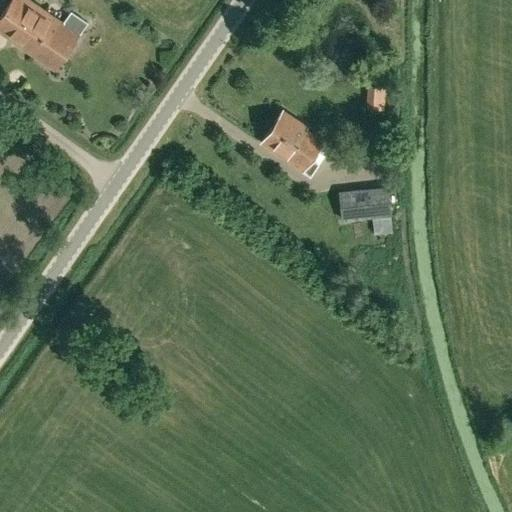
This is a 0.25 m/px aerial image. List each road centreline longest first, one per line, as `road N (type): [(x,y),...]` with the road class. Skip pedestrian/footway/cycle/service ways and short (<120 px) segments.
road 1 (unclassified): [(0,347),(243,0)]
road 2 (track): [(0,105),(113,185)]
